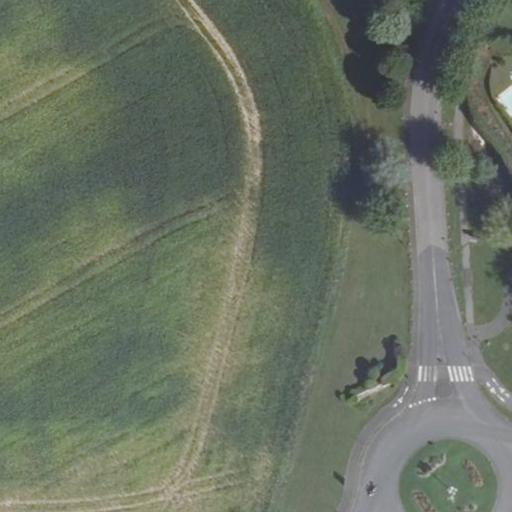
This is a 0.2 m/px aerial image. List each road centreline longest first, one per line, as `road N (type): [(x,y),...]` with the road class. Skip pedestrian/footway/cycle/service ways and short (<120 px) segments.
road 1 (residential): [(440,418),(422,134),(429,68),(460,0)]
road 2 (tertiary): [(440,418),(401,436),(388,453),(380,473),(384,511)]
